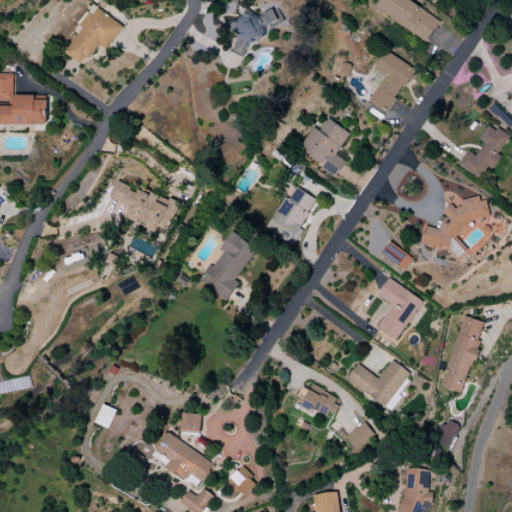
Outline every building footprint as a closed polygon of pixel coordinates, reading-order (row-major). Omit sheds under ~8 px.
[(440,22),(409,0),(380,0),(376,7),(425,42),(440,22)] [(228,25),(237,48),(286,28),(277,5),(228,25)] [(99,42),(107,48),(123,26),(98,8),(92,16),(86,12),(78,24),(83,27),(64,53),(82,65),(99,42)] [(415,69),(386,51),(373,73),(377,76),(372,84),(378,87),(368,103),(386,114),(415,69)] [(0,124),(46,125),(47,101),(34,101),(34,95),(14,95),(14,74),(0,73),(0,124)] [(313,127),(298,149),(336,175),(345,162),(335,154),(349,133),(327,118),(319,131),(313,127)] [(483,180),(499,155),(497,155),(508,137),(488,124),(479,140),(484,143),(476,156),(468,150),(459,165),(483,180)] [(109,198),(130,206),(125,218),(156,229),(157,227),(168,231),(178,202),(168,198),(166,206),(156,202),(158,196),(137,189),(137,190),(115,182),(109,198)] [(292,245),(318,200),(296,188),(289,199),(285,197),(266,229),(292,245)] [(421,242),(461,260),(464,253),(459,235),(463,237),(467,230),(474,228),(472,221),(490,217),(486,202),(475,197),(461,200),(458,208),(448,204),(444,212),(445,215),(438,230),(430,226),(428,227),(421,242)] [(235,280),(256,248),(230,232),(219,250),(220,251),(200,284),(227,301),(239,283),(235,280)] [(380,256),(406,269),(413,256),(387,243),(380,256)] [(423,301),(388,278),(377,295),(392,305),(377,328),(397,341),(423,301)] [(484,323),(462,316),(441,387),(463,394),(484,323)] [(386,410),(409,372),(390,360),(380,378),(356,364),(346,381),(368,393),(365,398),(386,410)] [(327,418),(329,412),(335,415),(342,402),(310,386),(308,390),(302,387),(297,397),(303,400),(301,405),(327,418)] [(181,433),(201,433),(201,414),(182,414),(181,433)] [(450,447),(459,426),(441,419),(432,440),(450,447)] [(374,435),(365,422),(345,437),(354,450),(374,435)] [(153,456),(197,486),(212,463),(168,433),(153,456)] [(227,480),(242,497),(257,483),(242,467),(227,480)] [(429,491),(430,469),(407,468),(405,491),(397,511),(428,511),(433,501),(433,493),(429,491)] [(188,491),(180,502),(196,511),(201,511),(213,495),(202,488),(197,497),(188,491)] [(315,511),(339,511),(338,492),(314,495),(315,511)]
